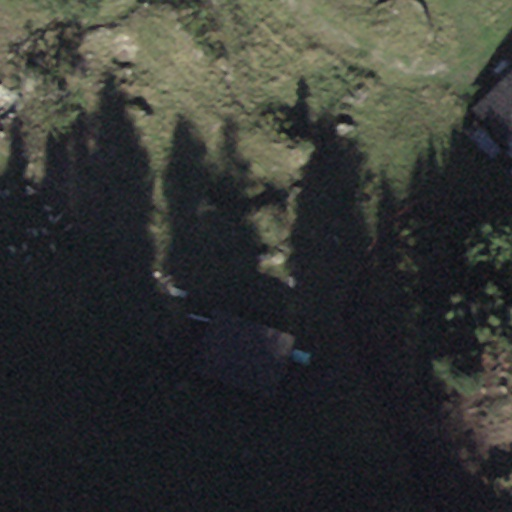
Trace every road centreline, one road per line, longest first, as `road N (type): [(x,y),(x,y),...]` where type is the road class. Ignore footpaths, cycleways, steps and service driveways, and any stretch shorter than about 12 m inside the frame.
road 1 (track): [(444,0),(470,74),(392,57),(285,0)]
road 2 (track): [(0,163),(180,318)]
